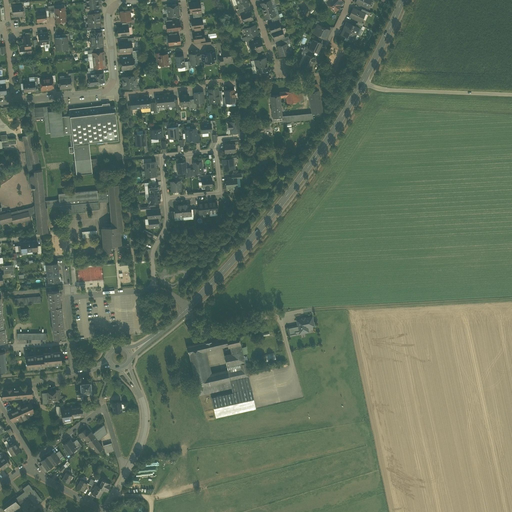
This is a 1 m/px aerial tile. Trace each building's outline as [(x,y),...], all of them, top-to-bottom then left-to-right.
[(246,0),(236,0),(238,3),(238,4),(239,8),(243,7),(248,5),(246,0)] [(262,8),(263,11),(273,8),(270,0),(265,2),(260,3),(262,8)] [(330,5),(336,11),(340,6),(339,5),(343,1),(341,0),(329,0),(328,2),(330,4),(330,5)] [(190,6),(191,12),(192,11),(199,11),(201,10),(200,6),(200,5),(199,2),(196,3),(195,2),(192,3),(189,4),(190,6)] [(19,15),(23,15),(22,5),(13,6),(13,15),(19,15)] [(168,13),(169,17),(179,16),(178,5),(167,6),(168,9),(168,13)] [(61,21),(64,21),(65,20),(65,15),(64,15),(64,8),(61,9),(60,8),(55,8),(56,15),(57,15),(57,21),(61,21)] [(275,15),(273,8),(263,11),(264,14),(266,19),(270,17),(275,15)] [(349,16),(361,22),(363,19),(365,13),(360,11),(353,8),(349,16)] [(120,12),(121,21),(126,20),(131,20),(130,11),(120,12)] [(240,15),(243,23),(253,19),(250,11),(245,13),(240,15)] [(37,14),(38,22),(47,21),(46,16),(46,13),(37,14)] [(88,14),(89,27),(94,27),(101,26),(100,13),(93,14),(88,14)] [(192,23),(193,28),(194,28),(200,27),(203,27),(202,22),(202,19),(197,20),(197,19),(194,19),(194,20),(191,20),(192,23)] [(271,33),(279,30),(278,27),(279,26),(280,25),(278,21),(272,23),(270,24),(270,25),(269,26),(270,29),(269,29),(271,33)] [(166,24),(167,31),(181,30),(180,22),(173,23),(166,24)] [(347,22),(344,28),(356,34),(359,28),(355,26),(347,22)] [(316,34),(326,39),(331,30),(323,27),(317,24),(315,28),(318,30),(316,34)] [(247,36),(247,37),(251,36),(258,34),(256,30),(257,30),(256,27),(255,28),(255,25),(245,29),(247,36)] [(118,32),(119,36),(129,35),(128,27),(122,27),(117,28),(118,32)] [(355,38),(356,34),(344,28),(341,35),(348,38),(353,41),(355,38)] [(281,29),(279,30),(271,33),(272,36),(273,36),(275,41),(280,39),(285,38),(285,37),(283,33),(282,33),(281,30),(282,29),(281,29)] [(44,44),(44,45),(45,45),(44,44),(49,43),(48,32),(39,33),(40,44),(44,44)] [(91,33),(91,40),(102,39),(101,32),(95,33),(91,33)] [(197,42),(200,42),(200,41),(201,41),(202,41),(204,41),(204,38),(204,37),(204,33),(201,33),(195,34),(194,34),(194,39),(194,40),(194,42),(197,42)] [(19,45),(20,54),(26,53),(25,52),(32,51),(30,36),(30,35),(26,36),(23,36),(23,39),(24,39),(24,45),(19,45)] [(169,44),(169,45),(180,44),(179,36),(177,36),(169,37),(168,37),(168,38),(169,44)] [(55,38),(56,49),(63,48),(68,47),(68,48),(67,37),(62,37),(55,38)] [(103,46),(102,39),(91,40),(92,47),(96,46),(103,46)] [(250,45),(253,53),(257,51),(259,52),(260,51),(261,50),(263,49),(262,46),(261,43),(260,39),(254,41),(249,43),(250,45)] [(313,50),(318,53),(322,44),(314,40),(311,45),(310,45),(309,48),(313,50)] [(119,43),(120,52),(132,51),(133,51),(132,41),(130,42),(119,43)] [(277,47),(280,56),(289,53),(287,47),(288,47),(286,44),(282,45),(277,47)] [(223,57),(224,62),(224,61),(231,61),(230,50),(228,49),(223,49),(222,51),(223,57)] [(205,60),(206,63),(211,62),(214,61),(213,59),(213,57),(213,54),(213,53),(212,52),(212,51),(210,52),(209,52),(204,53),(204,54),(205,60)] [(93,53),(93,60),(104,59),(104,52),(97,52),(93,53)] [(163,64),(164,65),(168,64),(167,57),(168,57),(168,56),(167,55),(167,54),(162,55),(162,54),(159,55),(159,54),(159,52),(156,53),(156,57),(157,59),(158,58),(159,59),(159,61),(160,61),(160,65),(163,64)] [(194,64),(195,64),(199,64),(199,61),(198,55),(198,54),(193,54),(192,54),(190,54),(190,56),(190,57),(190,60),(191,60),(191,64),(194,64)] [(301,66),(310,70),(315,58),(310,56),(306,54),(304,60),(304,61),(301,66)] [(175,56),(177,67),(178,67),(185,66),(184,61),(184,55),(175,56)] [(254,60),(256,66),(266,64),(265,57),(261,58),(254,60)] [(121,60),(122,70),(129,69),(128,68),(135,67),(134,58),(133,58),(121,60)] [(105,67),(104,59),(93,60),(94,67),(94,68),(100,67),(105,67)] [(268,70),(266,64),(256,66),(257,72),(262,71),(264,71),(268,70)] [(93,82),(93,83),(97,82),(100,82),(104,81),(103,73),(102,73),(95,74),(92,74),(93,82)] [(122,77),(124,88),(132,87),(137,87),(137,86),(137,84),(136,83),(136,81),(137,80),(136,77),(135,75),(122,77)] [(60,78),(61,88),(72,87),(71,81),(71,77),(69,77),(64,78),(64,79),(60,79),(60,78)] [(41,83),(42,90),(50,89),(54,89),(53,82),(53,79),(48,79),(48,78),(41,78),(41,83)] [(23,82),(24,92),(36,91),(35,84),(35,81),(23,82)] [(307,86),(308,92),(318,90),(317,84),(307,86)] [(214,100),(215,102),(219,101),(219,100),(218,91),(218,89),(209,90),(210,101),(214,100)] [(225,97),(226,103),(226,102),(235,102),(235,99),(234,93),(234,90),(225,91),(225,97)] [(298,90),(285,91),(286,97),(287,103),(300,101),(300,100),(299,94),(298,90)] [(312,113),(313,113),(323,111),(318,90),(308,92),(312,113)] [(195,101),(195,103),(204,102),(203,92),(194,93),(195,99),(195,101)] [(181,104),(181,106),(189,105),(189,100),(188,94),(180,94),(181,104)] [(174,95),(165,96),(166,106),(175,105),(175,100),(174,95)] [(271,96),(273,117),(280,117),(282,117),(282,116),(280,98),(280,95),(271,96)] [(158,106),(166,106),(165,96),(155,97),(156,102),(156,106),(158,106)] [(149,97),(140,98),(141,108),(150,107),(150,103),(149,97)] [(132,109),(141,108),(140,98),(131,99),(131,105),(132,109)] [(70,115),(73,144),(89,142),(119,139),(115,106),(110,106),(109,103),(102,104),(102,105),(69,109),(70,115)] [(51,136),(64,134),(62,116),(61,110),(56,110),(55,105),(33,108),(34,117),(44,116),(46,133),(51,133),(51,136)] [(70,115),(62,116),(64,134),(70,134),(71,146),(73,146),(73,144),(70,115)] [(230,128),(231,133),(238,132),(239,132),(238,121),(230,122),(230,124),(228,124),(229,128),(230,128)] [(201,124),(202,132),(208,132),(212,131),(211,124),(201,124)] [(168,128),(169,138),(173,138),(179,137),(178,127),(168,128)] [(150,129),(151,138),(158,137),(162,137),(161,128),(150,129)] [(186,130),(187,141),(196,140),(197,140),(196,134),(196,129),(190,129),(190,130),(186,130)] [(135,134),(136,146),(146,145),(145,133),(143,133),(137,134),(135,134)] [(35,146),(34,146),(34,145),(31,135),(31,134),(22,136),(23,138),(24,142),(26,148),(28,148),(32,164),(35,163),(37,162),(39,162),(37,154),(35,146)] [(92,172),(92,171),(91,159),(89,142),(73,144),(73,146),(74,152),(76,173),(82,173),(92,172)] [(224,143),(225,153),(236,152),(235,143),(235,142),(230,143),(224,143)] [(29,187),(31,187),(30,176),(35,175),(34,171),(36,170),(35,163),(32,164),(28,148),(26,148),(29,187)] [(223,159),(224,169),(234,168),(233,159),(233,158),(227,159),(223,159)] [(157,175),(157,169),(156,161),(152,162),(144,162),(145,170),(145,175),(145,177),(150,176),(151,176),(155,176),(157,175)] [(194,169),(195,173),(203,172),(202,161),(194,162),(194,169)] [(177,163),(178,173),(186,172),(186,168),(186,162),(177,163)] [(37,214),(37,218),(46,217),(48,217),(47,207),(44,207),(44,201),(41,170),(36,170),(34,171),(35,175),(30,176),(31,187),(31,188),(34,187),(36,204),(37,214)] [(228,189),(229,190),(230,190),(231,189),(237,188),(237,187),(236,178),(236,177),(232,177),(227,178),(228,182),(226,182),(225,183),(226,185),(227,189),(228,189)] [(206,187),(206,188),(209,188),(209,187),(212,186),(212,178),(208,178),(202,178),(202,179),(202,187),(206,187)] [(171,181),(172,191),(181,190),(180,181),(180,180),(174,181),(171,181)] [(108,185),(109,191),(109,197),(110,201),(112,224),(107,224),(107,227),(102,227),(104,252),(111,251),(111,249),(111,246),(114,246),(113,245),(115,245),(121,244),(120,231),(123,230),(119,184),(108,185)] [(149,185),(149,194),(159,193),(158,184),(154,185),(149,185)] [(59,199),(44,201),(44,207),(47,207),(59,205),(98,202),(98,198),(109,197),(109,191),(97,192),(97,190),(58,194),(59,199)] [(160,201),(159,193),(149,194),(150,198),(149,198),(148,199),(148,201),(149,202),(160,201)] [(216,201),(208,202),(209,213),(217,212),(216,201)] [(99,209),(98,202),(59,205),(60,214),(86,212),(86,210),(99,209)] [(206,213),(209,213),(208,202),(198,203),(199,209),(199,214),(203,214),(206,214),(206,213)] [(29,211),(30,216),(37,214),(36,204),(32,207),(11,212),(12,216),(29,211)] [(176,217),(183,216),(182,205),(181,205),(181,204),(178,205),(175,206),(175,211),(176,217)] [(183,205),(182,205),(183,216),(191,215),(191,209),(190,204),(186,205),(186,204),(183,204),(183,205)] [(148,210),(149,218),(158,217),(160,217),(159,209),(150,210),(148,210)] [(29,211),(12,216),(13,220),(12,220),(13,223),(29,219),(30,218),(30,216),(29,211)] [(0,221),(0,223),(12,220),(13,220),(12,216),(11,212),(6,213),(0,214),(0,221)] [(47,231),(46,217),(37,218),(36,218),(38,232),(47,231)] [(159,226),(158,217),(149,218),(149,224),(149,227),(159,226)] [(50,307),(51,307),(61,306),(59,290),(48,291),(50,307)] [(62,306),(61,306),(51,307),(53,323),(64,322),(62,306)] [(294,326),(295,332),(299,331),(299,333),(306,332),(305,329),(306,327),(307,327),(314,326),(312,317),(297,320),(298,325),(294,326)] [(65,337),(64,322),(53,323),(54,338),(65,337)] [(227,345),(228,345),(229,345),(241,342),(239,333),(225,336),(227,345)] [(225,336),(210,339),(212,348),(227,345),(225,336)] [(206,349),(208,349),(206,340),(186,344),(189,353),(202,350),(206,349)] [(226,365),(226,364),(240,361),(245,360),(244,356),(243,354),(242,347),(241,342),(229,345),(231,353),(224,354),(226,365)] [(211,373),(206,349),(202,350),(207,374),(211,373)] [(231,386),(230,378),(248,374),(245,362),(245,360),(240,361),(241,368),(228,371),(227,369),(211,373),(207,374),(202,350),(189,353),(198,394),(210,391),(231,386)] [(43,353),(44,355),(45,365),(48,364),(52,364),(54,364),(54,363),(57,363),(58,363),(58,364),(62,363),(61,352),(43,353)] [(266,354),(266,361),(276,361),(275,353),(266,354)] [(45,366),(45,365),(44,355),(26,356),(27,368),(31,368),(31,367),(35,367),(37,367),(41,366),(41,367),(45,366)] [(227,369),(228,371),(241,368),(240,361),(226,364),(227,369)] [(231,386),(233,391),(251,387),(248,374),(230,378),(231,386)] [(76,389),(77,396),(83,395),(84,395),(84,393),(91,392),(90,382),(80,383),(81,389),(76,389)] [(21,397),(22,397),(24,405),(31,402),(32,402),(29,396),(33,396),(32,387),(20,388),(21,397)] [(256,406),(251,387),(233,391),(212,396),(216,416),(256,406)] [(3,399),(17,397),(16,388),(2,390),(3,399)] [(42,393),(43,403),(49,403),(49,401),(53,401),(53,402),(57,402),(57,400),(56,391),(48,391),(48,392),(42,393)] [(113,406),(114,412),(123,411),(122,401),(111,403),(111,406),(113,406)] [(7,412),(13,421),(22,417),(23,419),(29,416),(29,415),(29,414),(35,411),(31,402),(24,405),(21,406),(20,405),(18,406),(17,407),(18,408),(7,412)] [(303,403),(227,420),(232,440),(308,423),(303,403)] [(79,406),(70,408),(72,417),(83,416),(82,413),(83,412),(83,411),(82,410),(81,406),(79,406)] [(72,419),(72,417),(70,408),(64,409),(63,409),(63,413),(63,415),(63,418),(62,418),(63,421),(72,419)] [(94,436),(97,440),(107,433),(106,432),(104,425),(94,432),(96,434),(94,436)] [(82,438),(84,436),(88,433),(85,429),(78,434),(82,438)] [(91,431),(88,433),(84,436),(87,441),(94,436),(92,433),(91,431)] [(6,440),(9,445),(15,442),(10,435),(5,438),(6,440)] [(103,448),(97,440),(94,436),(87,441),(96,453),(103,448)] [(76,448),(77,451),(82,446),(77,439),(72,443),(76,448)] [(63,445),(69,453),(73,451),(76,448),(72,443),(70,440),(63,445)] [(9,450),(12,455),(20,451),(15,442),(9,445),(7,447),(9,450)] [(103,445),(106,453),(114,450),(112,443),(103,445)] [(55,454),(59,460),(64,457),(59,450),(55,454)] [(53,452),(47,457),(53,465),(59,460),(55,454),(53,452)] [(0,460),(0,466),(2,469),(10,464),(5,457),(0,460)] [(47,469),(53,465),(47,457),(41,461),(43,463),(47,469)] [(40,466),(45,473),(48,470),(47,469),(43,463),(40,466)] [(154,471),(137,472),(137,478),(132,478),(133,484),(130,484),(130,488),(150,487),(149,482),(152,481),(151,477),(155,477),(154,471)] [(62,479),(68,482),(72,475),(66,472),(62,479)] [(76,487),(83,490),(87,483),(80,479),(76,487)] [(103,480),(99,486),(99,487),(103,489),(107,491),(111,484),(103,481),(104,480),(103,480)] [(22,488),(25,491),(29,497),(35,505),(41,501),(41,500),(41,498),(39,498),(39,496),(37,495),(37,493),(35,493),(35,491),(33,490),(29,484),(22,488)] [(99,497),(103,489),(99,487),(99,486),(96,485),(95,485),(93,489),(94,489),(95,489),(93,492),(92,494),(95,496),(96,495),(99,497)] [(18,504),(29,497),(25,491),(15,499),(18,504)] [(12,511),(21,507),(21,506),(20,507),(18,504),(15,499),(13,498),(14,497),(3,507),(6,511),(12,511)]
